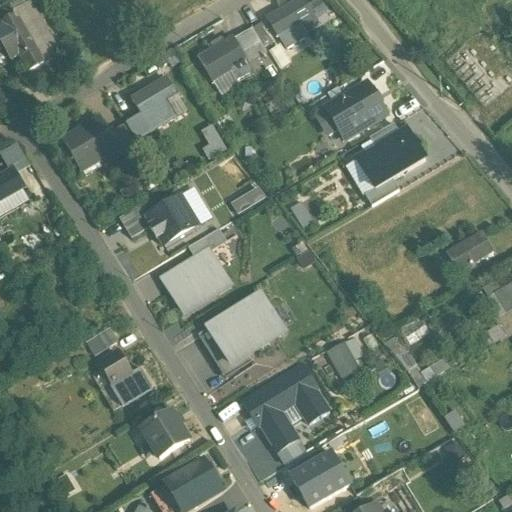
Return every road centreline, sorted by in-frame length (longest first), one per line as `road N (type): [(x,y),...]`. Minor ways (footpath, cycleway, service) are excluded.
road 1 (residential): [(266,511),(22,133)]
road 2 (residential): [(238,0),(22,133)]
road 3 (residential): [(511,190),(350,0)]
